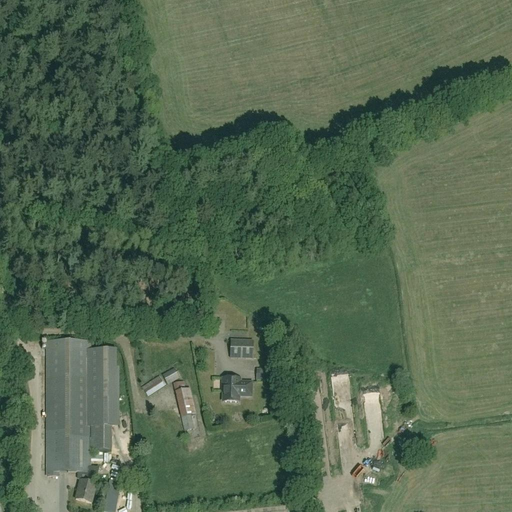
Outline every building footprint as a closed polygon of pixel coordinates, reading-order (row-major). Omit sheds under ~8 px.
[(230,341),(230,356),(252,356),(252,341),(230,341)] [(87,344),(42,345),(45,477),(88,476),(87,454),(109,454),(109,424),(89,424),(87,344)] [(115,410),(114,347),(108,347),(108,351),(92,351),(93,416),(112,416),(112,410),(115,410)] [(138,385),(143,394),(177,378),(173,369),(138,385)] [(267,370),(256,370),(256,382),(267,382),(267,370)] [(240,379),(223,379),(223,392),(223,403),(238,403),(239,397),(251,397),(252,383),(243,383),(243,384),(239,384),(240,379)] [(174,393),(179,415),(192,412),(187,390),(174,393)] [(161,434),(177,433),(176,412),(159,413),(161,434)] [(346,423),(345,415),(336,415),(337,424),(346,423)] [(81,481),(76,501),(92,505),(97,485),(95,485),(81,481)]
